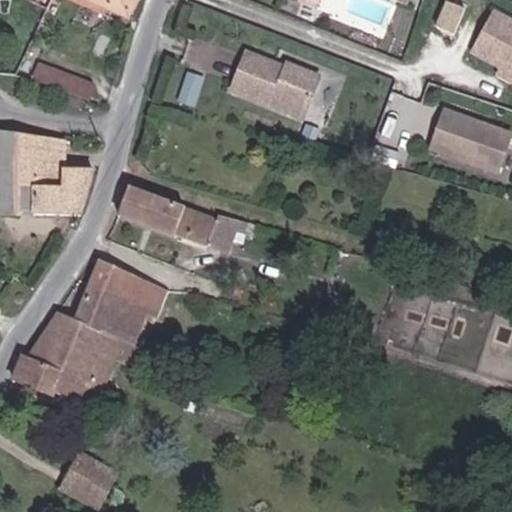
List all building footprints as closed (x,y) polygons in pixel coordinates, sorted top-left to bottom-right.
[(88,23),(43,0),(38,0),(36,6),(85,31),(88,23)] [(43,0),(88,23),(104,32),(119,0),(43,0)] [(460,4),(451,0),(439,0),(429,21),(447,30),(460,4)] [(487,0),(466,38),(495,54),(511,63),(511,10),(492,0),(487,0)] [(312,72),(279,60),(277,67),(237,51),(224,87),(296,114),(312,72)] [(511,63),(495,54),(492,60),(511,71),(511,63)] [(102,100),(107,86),(55,60),(49,73),(102,100)] [(511,130),(445,108),(430,153),(501,177),(511,145),(511,130)] [(0,210),(84,212),(90,195),(93,161),(72,159),(72,140),(0,130),(0,210)] [(235,212),(145,187),(137,216),(225,243),(235,212)] [(268,222),(235,212),(225,243),(258,253),(268,222)] [(110,259),(100,283),(171,315),(181,287),(110,259)] [(171,315),(100,283),(86,315),(133,333),(165,346),(176,318),(171,315)] [(86,315),(68,308),(41,354),(34,351),(21,376),(102,404),(133,333),(86,315)] [(112,463),(95,498),(122,511),(138,511),(153,483),(112,463)]
